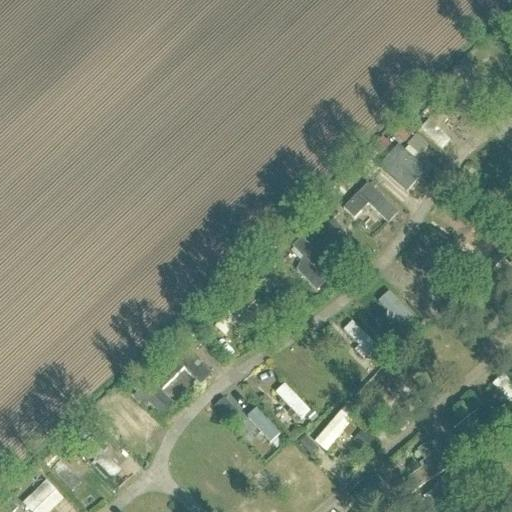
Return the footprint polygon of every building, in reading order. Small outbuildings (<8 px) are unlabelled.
[(403,150),(411,140),(389,125),(381,135),(403,150)] [(381,140),(373,149),(381,157),(389,148),(381,140)] [(405,195),(425,173),(397,148),(377,171),(405,195)] [(332,217),(324,233),(340,241),(348,224),(332,217)] [(293,253),(303,262),(297,275),(317,296),(337,277),(302,243),(293,253)] [(212,376),(183,347),(150,381),(161,392),(183,370),(200,387),(212,376)] [(393,378),(367,414),(376,421),(378,418),(394,396),(402,385),(393,378)] [(277,383),(268,392),(291,416),(301,408),(277,383)] [(453,432),(472,456),(497,437),(478,413),(453,432)] [(345,414),(320,448),(329,454),(354,420),(345,414)] [(404,483),(413,496),(447,470),(428,445),(431,443),(426,435),(418,441),(423,449),(417,453),(425,463),(422,465),(424,469),(404,483)] [(104,457),(95,466),(107,479),(116,470),(104,457)] [(300,494),(317,475),(299,459),(281,478),(300,494)] [(24,482),(30,497),(18,502),(21,510),(51,499),(42,475),(24,482)] [(161,511),(151,502),(142,511),(161,511)] [(184,511),(180,502),(170,507),(172,511),(184,511)]
